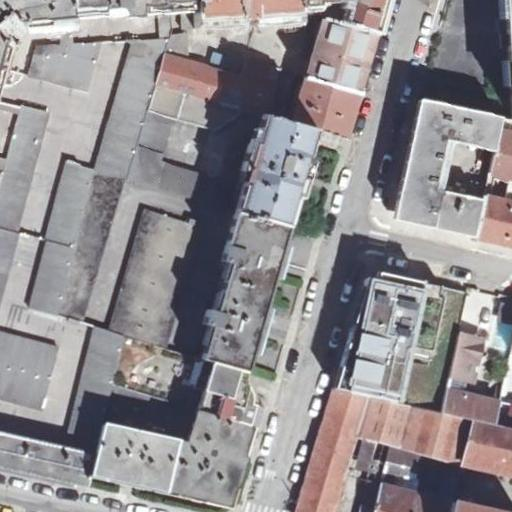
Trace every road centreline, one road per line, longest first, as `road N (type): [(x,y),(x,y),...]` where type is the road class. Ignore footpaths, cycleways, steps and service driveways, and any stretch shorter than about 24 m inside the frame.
road 1 (residential): [(348,225),(265,511)]
road 2 (unknown): [(0,411),(45,417),(64,388),(71,355),(62,334),(8,305),(23,243)]
road 3 (residential): [(414,0),(348,225)]
road 4 (residential): [(511,263),(348,225)]
